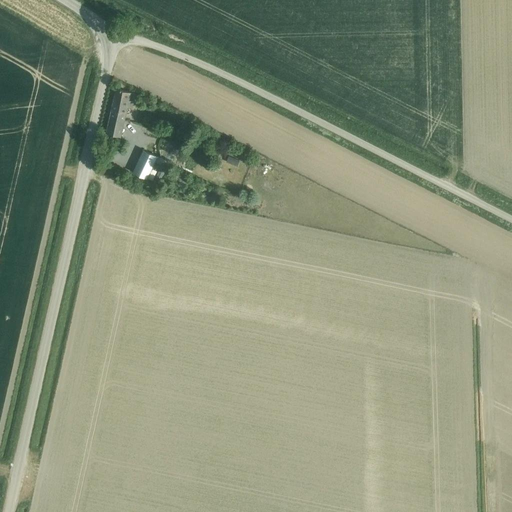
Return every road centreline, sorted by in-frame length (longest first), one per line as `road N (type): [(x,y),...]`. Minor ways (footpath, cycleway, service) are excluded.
road 1 (unclassified): [(7,511),(113,36)]
road 2 (unclassified): [(511,220),(175,53),(113,36)]
